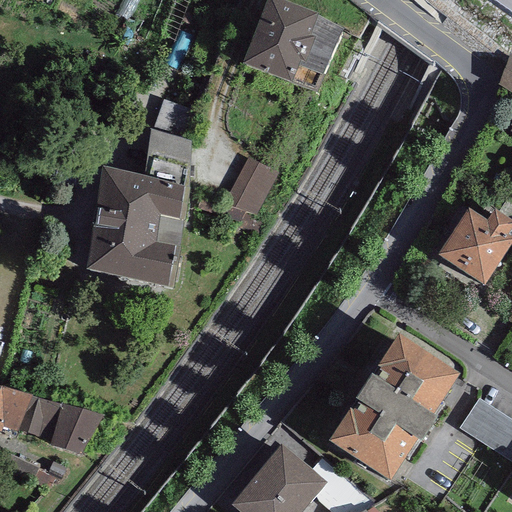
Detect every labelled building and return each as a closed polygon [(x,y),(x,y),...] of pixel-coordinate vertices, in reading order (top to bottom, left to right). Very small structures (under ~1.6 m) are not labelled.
[(320,28),(268,8),(243,73),(295,93),(320,28)] [(511,71),(503,94),(511,97),(511,71)] [(154,143),(151,173),(193,178),(196,148),(154,143)] [(278,175),(248,160),(224,207),(254,222),(278,175)] [(184,194),(103,179),(84,281),(167,296),(175,256),(156,253),(161,226),(177,229),(184,194)] [(487,230),(470,219),(439,266),(485,296),(511,254),(511,251),(508,249),(511,243),(511,228),(495,217),(487,230)] [(459,368),(399,329),(329,435),(390,475),(459,368)] [(17,428),(32,394),(33,391),(0,383),(0,428),(1,429),(2,425),(17,428)] [(103,414),(32,394),(17,428),(51,438),(50,444),(82,453),(103,414)] [(511,418),(479,398),(460,428),(511,460),(511,418)] [(312,467),(282,442),(233,500),(247,511),(299,511),(313,497),(327,480),(312,467)] [(322,458),(312,467),(327,480),(313,497),(329,511),(363,511),(374,506),(322,458)]
